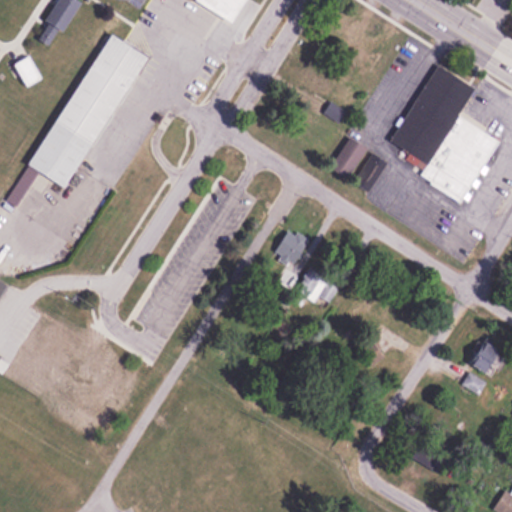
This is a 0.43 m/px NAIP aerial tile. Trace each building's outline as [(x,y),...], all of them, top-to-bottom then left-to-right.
[(68,186),(33,163),(116,36),(152,58),(68,186)] [(18,63),(28,86),(43,80),(33,57),(18,63)] [(476,85),(435,63),(391,143),(428,163),(421,176),(466,200),(500,137),(460,115),(476,85)] [(308,71),(303,86),(328,95),(333,80),(308,71)] [(324,112),(339,122),(345,112),(331,102),(324,112)] [(369,146),(348,135),(330,169),(350,180),(369,146)] [(7,198),(16,205),(38,175),(29,169),(7,198)] [(299,287),(328,305),(340,286),(312,267),(299,287)] [(32,367),(111,415),(137,373),(109,356),(114,347),(91,333),(87,341),(59,324),(32,367)] [(471,362),(491,374),(503,355),(483,342),(471,362)] [(487,381),(469,371),(461,384),(479,394),(487,381)] [(511,511),(511,488),(511,487),(495,502),(505,511),(511,511)]
